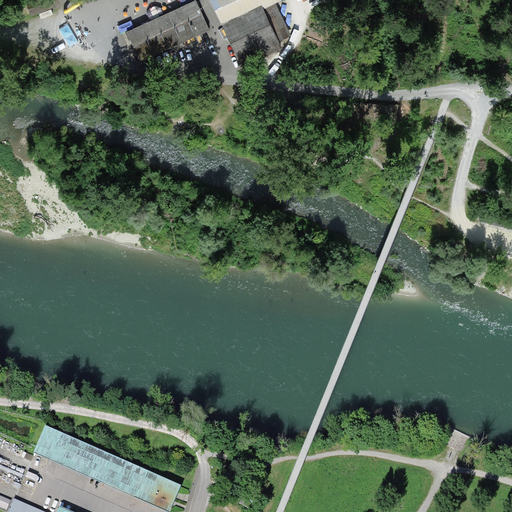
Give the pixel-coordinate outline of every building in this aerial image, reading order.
[(56,5),(53,0),(41,0),(28,5),(32,15),(56,5)] [(208,29),(195,0),(194,0),(128,29),(141,58),(208,29)] [(213,0),(244,64),(282,46),(279,38),(291,33),(275,0),(276,0),(213,0)] [(511,218),(484,212),(481,224),(511,232),(511,218)] [(167,511),(169,511),(180,487),(45,427),(35,454),(167,511)] [(259,498),(247,491),(239,503),(252,510),(259,498)] [(0,493),(0,504),(9,507),(13,498),(0,493)]
